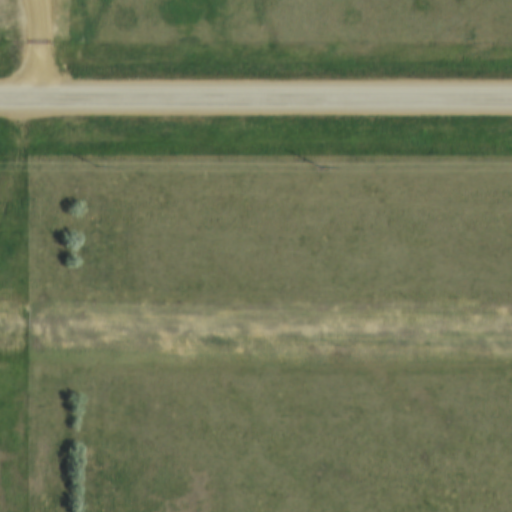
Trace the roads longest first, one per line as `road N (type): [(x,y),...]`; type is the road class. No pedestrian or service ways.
road 1 (tertiary): [(0,102),(511,104)]
road 2 (track): [(0,208),(28,116),(35,0)]
